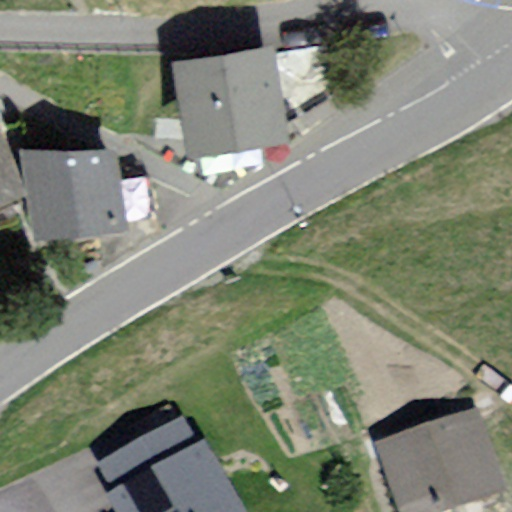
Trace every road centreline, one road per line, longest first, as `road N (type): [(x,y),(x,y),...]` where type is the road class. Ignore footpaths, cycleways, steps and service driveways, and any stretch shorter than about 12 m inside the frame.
road 1 (unclassified): [(502,75),(222,232),(0,374)]
road 2 (residential): [(0,28),(223,28),(403,13),(439,21),(502,75)]
